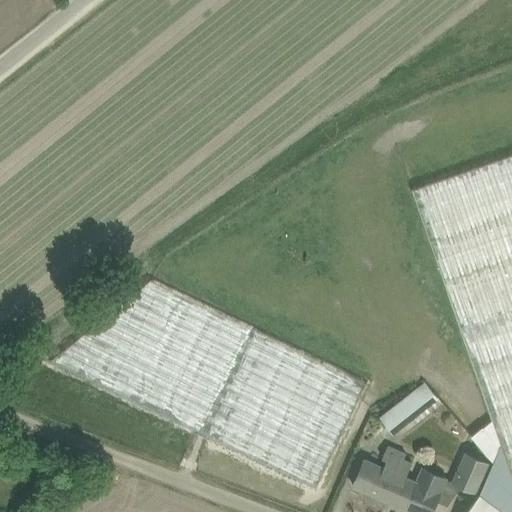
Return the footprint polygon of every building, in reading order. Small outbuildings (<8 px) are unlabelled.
[(511,154),(413,189),(492,419),(501,445),(511,475),(511,154)] [(316,490),(325,472),(367,382),(152,278),(48,362),(316,490)] [(413,391),(380,417),(393,433),(394,434),(426,408),(413,391)] [(366,458),(353,485),(413,511),(431,511),(437,500),(439,501),(449,479),(446,478),(446,477),(423,466),(417,481),(406,476),(412,461),(404,458),(406,453),(388,445),(382,457),(387,459),(384,466),(366,458)] [(452,481),(461,485),(475,491),(488,461),(465,451),(452,481)] [(466,511),(505,511),(480,493),(466,511)]
